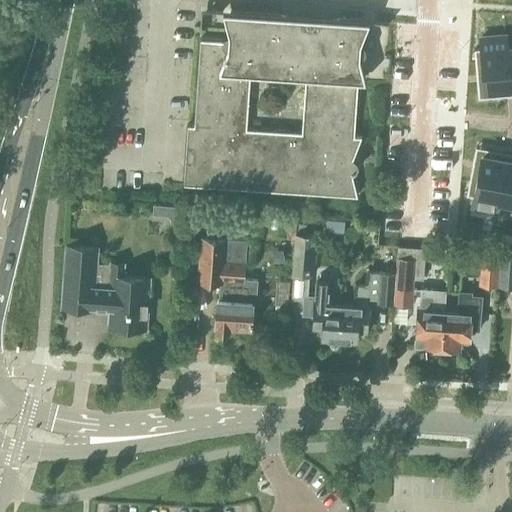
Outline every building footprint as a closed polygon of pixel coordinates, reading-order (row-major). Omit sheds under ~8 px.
[(191,163),(192,163),(184,184),(358,196),(353,173),(354,173),(354,172),(355,172),(356,172),(356,171),(357,171),(357,170),(358,170),(358,169),(358,168),(359,168),(359,167),(359,166),(359,165),(359,164),(359,163),(359,162),(358,162),(358,161),(358,160),(357,160),(357,159),(356,159),(356,158),(355,158),(354,158),(354,157),(362,136),(355,135),(359,80),(360,58),(361,58),(361,57),(362,57),(363,57),(364,57),(364,56),(365,56),(365,55),(366,55),(366,54),(366,53),(367,53),(367,52),(367,51),(367,50),(367,49),(367,48),(366,47),(366,46),(365,45),(365,44),(364,44),(363,43),(362,43),(361,42),(362,20),(340,19),(318,24),(318,23),(318,22),(317,22),(317,21),(316,20),(315,20),(315,19),(314,19),(313,19),(313,18),(312,18),(311,18),(310,18),(309,18),(308,18),(307,19),(306,19),(306,20),(305,20),(304,21),(304,22),(303,22),(303,23),(282,15),(231,12),(229,33),(229,34),(224,35),(223,40),(200,39),(195,125),(188,124),(193,146),(193,147),(192,147),(191,147),(191,148),(190,148),(189,149),(189,150),(188,150),(188,151),(187,151),(187,152),(187,153),(187,154),(187,155),(187,156),(187,157),(187,158),(188,158),(188,159),(188,160),(189,160),(189,161),(190,161),(190,162),(191,162),(191,163)] [(506,35),(481,37),(482,48),(483,63),(485,90),(509,88),(506,47),(507,47),(506,35)] [(482,48),(474,49),(476,64),(483,63),(482,48)] [(474,196),(472,207),(497,212),(499,200),(498,200),(506,159),(482,155),(477,182),(474,196)] [(511,160),(506,159),(498,200),(499,200),(511,202),(511,160)] [(470,181),(467,195),(474,196),(477,182),(470,181)] [(180,204),(152,203),(152,211),(167,213),(170,218),(170,224),(179,225),(180,204)] [(314,235),(294,233),(291,273),(311,275),(314,235)] [(257,279),(243,278),(245,240),(202,237),(200,280),(221,281),(219,298),(218,298),(215,333),(229,334),(229,331),(249,332),(249,326),(251,326),(251,322),(250,322),(251,301),(256,301),(257,279)] [(109,325),(134,326),(134,328),(149,329),(150,315),(148,315),(151,277),(124,276),(125,264),(110,263),(110,265),(97,264),(98,248),(67,245),(63,306),(110,309),(109,325)] [(423,250),(397,248),(395,273),(393,304),(411,305),(413,278),(421,278),(423,250)] [(481,254),(479,285),(497,286),(500,256),(481,254)] [(511,287),(511,256),(501,256),(498,286),(511,287)] [(368,271),(367,285),(355,285),(354,304),(340,303),(338,340),(355,341),(356,330),(366,330),(368,299),(379,299),(378,302),(393,304),(395,273),(368,271)] [(313,327),(322,327),(321,339),(338,340),(340,303),(326,302),(327,283),(316,282),(315,297),(303,296),(302,316),(314,317),(313,327)] [(446,291),(432,291),(420,290),(419,305),(418,305),(416,337),(416,346),(424,346),(442,347),(444,311),(446,291)] [(444,311),(442,347),(459,348),(460,340),(469,340),(469,329),(479,330),(481,296),(470,295),(471,293),(459,292),(457,312),(444,311)]
